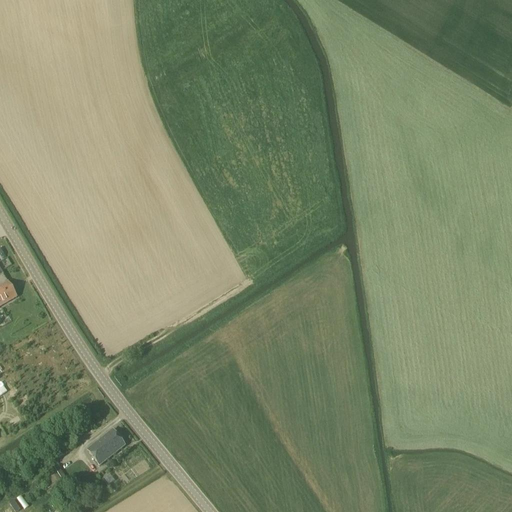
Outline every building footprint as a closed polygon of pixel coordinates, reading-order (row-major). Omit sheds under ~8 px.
[(8,283),(8,284),(0,288),(0,308),(17,299),(8,283)] [(125,448),(112,432),(87,452),(99,468),(125,448)] [(58,460),(77,448),(73,442),(64,448),(63,445),(53,452),(58,460)] [(102,478),(113,494),(147,471),(136,455),(102,478)] [(67,480),(59,466),(43,474),(45,477),(41,479),(47,490),(51,488),(51,489),(67,480)] [(76,494),(73,496),(61,504),(59,501),(51,506),(54,511),(68,511),(67,510),(78,503),(76,501),(79,499),(76,494)] [(11,504),(16,511),(21,511),(30,507),(23,496),(11,504)]
